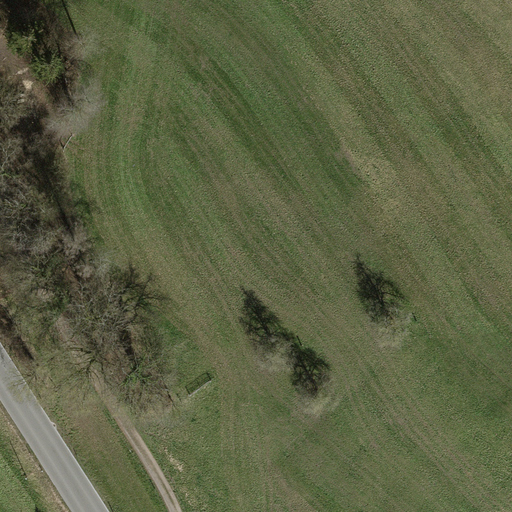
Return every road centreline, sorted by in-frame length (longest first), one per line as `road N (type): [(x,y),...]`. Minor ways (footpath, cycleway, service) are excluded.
road 1 (track): [(176,511),(0,206)]
road 2 (tertiary): [(0,370),(91,511)]
